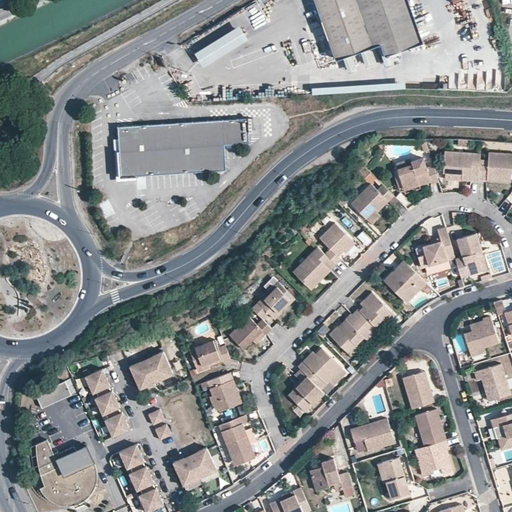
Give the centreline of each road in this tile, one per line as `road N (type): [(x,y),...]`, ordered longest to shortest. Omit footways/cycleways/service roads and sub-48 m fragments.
road 1 (residential): [(288,457),(262,398),(263,366),(401,226),(428,204),(463,199),(500,220),(511,244)]
road 2 (secondary): [(511,120),(392,118),(337,134),(295,159),(194,260),(160,275)]
road 3 (tertiary): [(58,126),(81,82),(221,0)]
road 4 (residential): [(492,511),(425,323)]
road 5 (residential): [(288,457),(425,323)]
